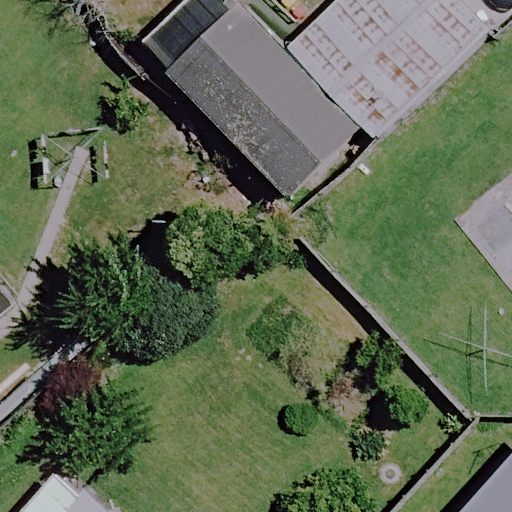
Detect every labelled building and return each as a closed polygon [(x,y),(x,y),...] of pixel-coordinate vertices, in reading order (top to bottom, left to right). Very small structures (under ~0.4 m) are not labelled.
[(490,35),(454,0),(342,0),(286,58),(227,0),(190,0),(137,53),(289,204),(361,131),(378,148),(490,35)] [(511,177),(450,230),(511,304),(511,177)] [(0,320),(12,310),(0,296),(0,320)] [(511,511),(511,467),(472,511),(511,511)] [(97,511),(56,476),(24,511),(97,511)]
